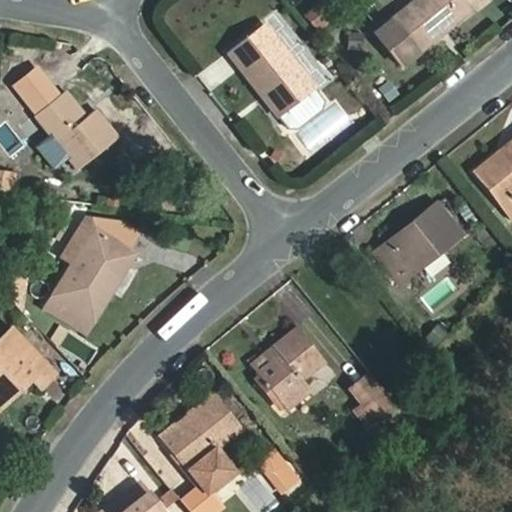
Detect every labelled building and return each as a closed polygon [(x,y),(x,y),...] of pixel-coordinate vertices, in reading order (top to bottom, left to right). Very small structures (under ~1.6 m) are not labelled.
[(478,14),(466,0),(425,0),(395,24),(422,59),(478,14)] [(492,3),(488,0),(466,0),(478,14),(492,3)] [(391,20),(375,33),(403,67),(418,55),(391,20)] [(229,55),(260,94),(265,91),(281,112),(312,88),(265,27),(229,55)] [(66,88),(58,94),(82,121),(89,115),(66,88)] [(281,112),(277,116),(289,131),(297,131),(321,111),(324,103),(312,88),(281,112)] [(260,94),(277,116),(281,112),(265,91),(260,94)] [(82,121),(58,94),(36,114),(78,165),(116,136),(95,110),(89,115),(82,121)] [(511,146),(478,175),(507,207),(511,202),(511,146)] [(0,193),(15,195),(17,173),(0,170),(0,193)] [(460,238),(433,206),(373,255),(399,288),(460,238)] [(89,334),(147,240),(131,230),(94,225),(92,229),(86,226),(65,260),(77,267),(50,309),(89,334)] [(296,329),(275,346),(281,356),(259,375),(288,412),(311,393),(304,383),(326,366),(296,329)] [(0,339),(0,392),(2,391),(8,396),(30,376),(39,385),(50,375),(9,331),(0,339)] [(281,356),(275,346),(251,364),(259,375),(281,356)] [(353,412),(366,427),(390,399),(367,372),(351,386),(355,391),(353,393),(361,406),(353,412)] [(239,433),(212,402),(161,445),(201,487),(207,494),(232,471),(216,453),(239,433)] [(281,489),(296,477),(271,446),(256,458),(281,489)] [(162,511),(140,485),(119,503),(107,511),(162,511)] [(207,494),(201,487),(183,504),(189,511),(213,511),(219,507),(207,494)]
